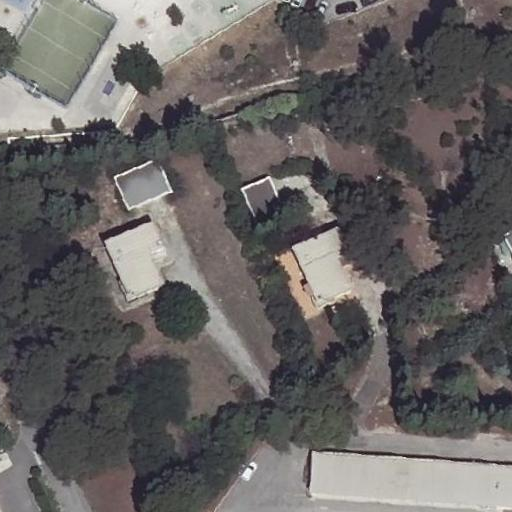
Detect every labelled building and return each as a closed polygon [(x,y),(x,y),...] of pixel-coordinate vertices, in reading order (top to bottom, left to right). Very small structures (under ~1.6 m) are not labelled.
[(157,159),(113,179),(127,211),(171,192),(157,159)] [(268,178),(240,190),(256,227),(285,215),(268,178)] [(102,248),(125,302),(156,288),(147,264),(154,261),(150,254),(156,251),(147,229),(102,248)] [(314,307),(346,292),(336,268),(342,265),(338,257),(345,255),(334,234),(290,254),(314,307)] [(511,470),(314,456),(311,486),(477,501),(476,508),(511,510),(511,470)] [(477,501),(311,486),(311,495),(476,508),(477,501)]
